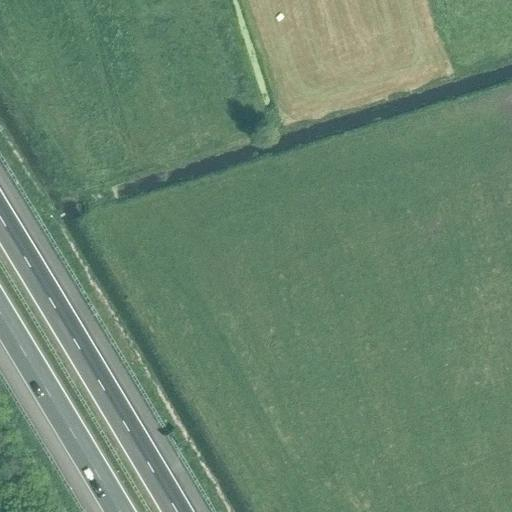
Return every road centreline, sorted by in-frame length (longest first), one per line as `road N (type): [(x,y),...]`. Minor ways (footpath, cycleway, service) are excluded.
road 1 (motorway): [(180,511),(0,218)]
road 2 (motorway): [(0,306),(122,511)]
